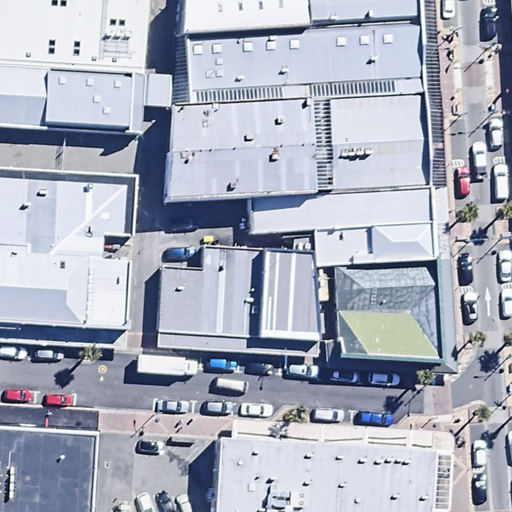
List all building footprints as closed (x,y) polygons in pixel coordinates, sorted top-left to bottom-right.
[(0,0),(0,76),(139,89),(149,0),(0,0)] [(168,0),(163,98),(307,90),(416,80),(412,0),(168,0)] [(139,89),(0,76),(0,168),(135,173),(139,89)] [(307,90),(316,192),(421,181),(416,80),(307,90)] [(316,192),(307,90),(163,98),(157,206),(246,200),(316,192)] [(135,173),(0,168),(0,333),(124,340),(135,173)] [(330,261),(432,258),(421,181),(316,192),(246,200),(250,259),(330,261)] [(334,362),(330,261),(250,259),(157,258),(153,352),(244,358),(334,362)] [(330,261),(334,362),(438,363),(432,258),(330,261)] [(0,511),(89,511),(93,427),(0,420),(0,511)] [(207,511),(444,511),(451,444),(211,431),(207,511)]
